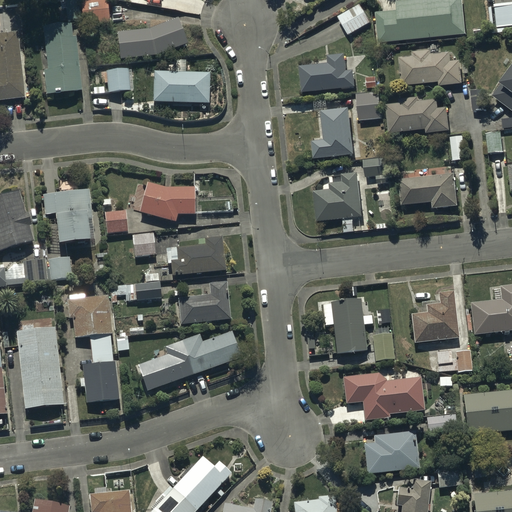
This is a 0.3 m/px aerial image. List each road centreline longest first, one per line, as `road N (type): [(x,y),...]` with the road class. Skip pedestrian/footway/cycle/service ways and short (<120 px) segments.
road 1 (residential): [(283,372),(258,396),(137,439),(0,460)]
road 2 (residential): [(258,141),(192,149),(126,137),(0,148)]
road 3 (residential): [(273,269),(511,242)]
road 4 (residential): [(258,141),(273,269)]
